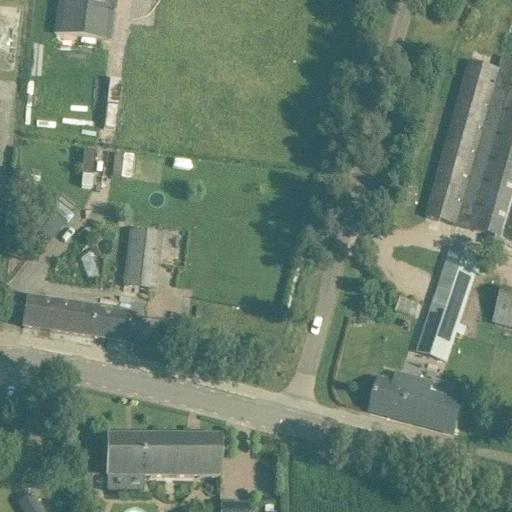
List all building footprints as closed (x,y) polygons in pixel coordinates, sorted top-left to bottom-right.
[(110,39),(114,0),(58,0),(54,33),(110,39)] [(469,64),(426,219),(445,225),(453,227),(474,231),(488,235),(485,245),(502,251),(506,240),(511,241),(511,62),(502,60),(499,73),(469,64)] [(84,100),(82,139),(98,140),(100,100),(84,100)] [(155,292),(158,272),(162,237),(131,233),(124,288),(155,292)] [(489,264),(471,258),(452,252),(434,306),(432,305),(420,342),(422,343),(418,355),(441,362),(448,364),(455,340),(462,343),(466,329),(459,326),(475,275),(485,277),(489,264)] [(511,292),(506,291),(502,290),(492,326),(511,331),(511,292)] [(23,329),(127,345),(131,316),(99,312),(100,309),(28,298),(23,329)] [(424,306),(401,299),(396,313),(419,321),(424,306)] [(432,396),(435,385),(397,374),(394,386),(380,382),(371,414),(454,437),(462,404),(432,396)] [(222,481),(222,458),(222,438),(106,437),(106,480),(222,481)] [(42,511),(33,496),(18,504),(22,511),(42,511)]
